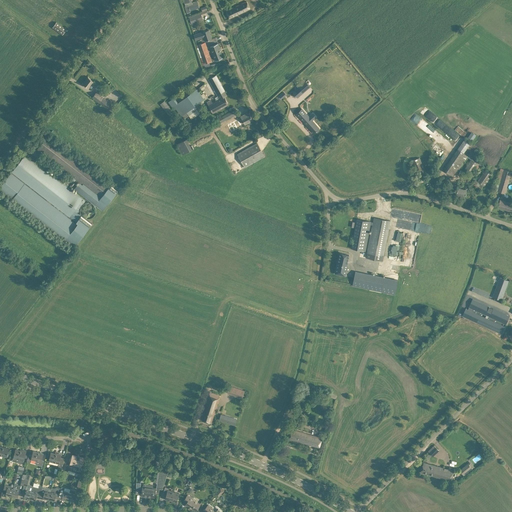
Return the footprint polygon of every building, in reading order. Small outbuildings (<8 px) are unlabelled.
[(183,0),(185,3),(186,6),(185,6),(187,13),(190,12),(190,10),(195,9),(199,7),(197,1),(192,2),(191,1),(192,1),(192,0),(183,0)] [(247,1),(230,8),(226,11),(230,18),(251,9),(247,1)] [(192,24),(203,19),(201,13),(189,17),(192,24)] [(56,22),(52,27),(62,34),(66,29),(56,22)] [(202,32),(198,33),(193,35),(195,40),(204,37),(205,40),(212,38),(209,29),(202,31),(202,32)] [(198,45),(197,45),(197,48),(199,47),(202,57),(200,57),(202,61),(204,68),(206,68),(204,63),(209,62),(211,61),(208,52),(209,52),(205,42),(198,45)] [(210,47),(215,60),(223,57),(218,44),(210,47)] [(214,112),(228,104),(224,96),(227,94),(216,75),(209,79),(220,98),(213,102),(211,99),(207,101),(214,112)] [(96,88),(98,90),(100,86),(88,77),(83,84),(89,88),(91,85),(96,88)] [(299,88),(293,92),(297,97),(303,92),(299,88)] [(174,97),(168,102),(172,107),(174,106),(181,116),(182,115),(183,115),(185,118),(189,115),(192,119),(200,113),(195,106),(202,101),(204,99),(204,98),(202,95),(197,89),(194,91),(178,103),(174,97)] [(93,97),(106,107),(112,111),(115,106),(97,92),(93,97)] [(166,112),(171,109),(164,100),(160,103),(166,112)] [(302,109),(297,114),(310,128),(314,133),(314,132),(316,131),(317,130),(319,128),(302,109)] [(219,123),(234,115),(232,111),(217,119),(219,123)] [(230,124),(228,126),(231,132),(249,122),(253,120),(248,112),(244,114),(237,118),(238,120),(234,122),(233,120),(229,122),(230,124)] [(48,136),(37,149),(41,152),(72,176),(70,179),(75,183),(77,180),(82,184),(77,191),(102,211),(108,204),(116,193),(118,190),(111,185),(110,185),(52,139),(48,136)] [(189,138),(177,144),(183,154),(194,148),(189,138)] [(465,139),(446,166),(443,170),(453,177),(468,156),(463,153),(470,143),(465,139)] [(441,155),(444,150),(431,140),(428,145),(441,155)] [(257,143),(252,145),(237,154),(245,167),(264,156),(257,143)] [(11,173),(0,187),(0,190),(12,200),(11,201),(63,242),(72,249),(87,230),(92,224),(75,210),(84,199),(70,189),(75,183),(73,182),(69,188),(25,154),(11,173)] [(419,158),(416,159),(411,161),(419,178),(427,175),(419,158)] [(477,158),(475,161),(472,159),(463,171),(470,176),(476,167),(477,168),(480,165),(482,166),(484,163),(477,158)] [(501,168),(494,189),(505,193),(511,171),(501,168)] [(478,181),(476,184),(481,188),(483,185),(484,186),(493,173),(487,169),(478,181)] [(458,187),(457,189),(456,194),(465,197),(468,186),(464,185),(463,189),(458,187)] [(502,195),(499,202),(498,207),(511,211),(511,207),(511,203),(505,201),(507,197),(502,195)] [(89,202),(88,202),(87,202),(86,202),(85,203),(84,203),(83,204),(83,205),(82,205),(81,206),(81,207),(81,208),(81,209),(81,210),(81,211),(81,212),(81,213),(82,213),(82,214),(83,215),(84,216),(85,216),(85,217),(86,217),(87,217),(88,217),(89,217),(90,217),(91,217),(92,216),(93,216),(93,215),(94,214),(95,214),(95,213),(95,212),(96,211),(96,210),(96,209),(96,208),(95,207),(95,206),(94,205),(94,204),(93,203),(92,203),(91,203),(90,202),(89,202)] [(372,226),(371,231),(366,258),(382,261),(388,229),(389,225),(390,221),(374,217),(373,222),(372,226)] [(366,251),(370,226),(371,222),(357,219),(351,248),(366,251)] [(349,255),(340,253),(338,261),(335,273),(340,274),(345,276),(348,263),(347,263),(349,255)] [(398,280),(355,271),(352,285),(395,294),(398,280)] [(488,295),(490,290),(493,291),(498,277),(486,273),(479,292),(488,295)] [(500,278),(495,291),(493,297),(502,300),(508,281),(500,278)] [(469,307),(501,322),(506,324),(509,316),(473,299),(469,307)] [(505,327),(500,324),(466,309),(463,315),(501,333),(505,327)] [(227,393),(234,395),(234,396),(241,398),(244,390),(230,385),(227,393)] [(210,392),(202,414),(201,419),(211,423),(220,395),(210,392)] [(221,414),(221,415),(219,420),(235,424),(237,419),(221,414)] [(319,447),(321,443),(322,437),(290,429),(288,438),(319,447)] [(439,450),(437,449),(434,445),(428,451),(433,456),(439,450)] [(0,455),(7,457),(9,448),(0,446),(0,455)] [(22,451),(16,449),(13,460),(23,463),(25,456),(27,456),(27,454),(25,454),(26,451),(22,450),(22,451)] [(44,453),(33,451),(32,455),(29,455),(27,461),(31,462),(31,459),(36,461),(41,463),(44,453)] [(60,459),(61,458),(62,454),(56,452),(55,453),(51,452),(49,461),(59,463),(60,459)] [(80,457),(72,455),(70,464),(73,465),(73,467),(77,467),(76,469),(77,470),(80,471),(81,471),(84,457),(80,456),(80,457)] [(454,471),(423,462),(421,472),(451,480),(454,471)] [(475,467),(470,462),(460,470),(464,476),(475,467)] [(141,493),(141,496),(145,497),(145,496),(155,497),(156,492),(159,493),(159,488),(162,489),(166,477),(167,470),(159,469),(159,472),(158,471),(156,483),(157,483),(156,488),(149,486),(149,484),(144,483),(144,485),(143,485),(142,487),(141,492),(141,493)] [(6,494),(12,496),(14,488),(10,487),(11,486),(5,484),(3,491),(6,492),(6,494)] [(14,488),(12,496),(18,497),(20,486),(15,484),(14,488)] [(33,488),(30,498),(36,500),(37,497),(40,498),(43,486),(39,485),(39,487),(33,486),(33,488)] [(24,497),(30,498),(33,488),(27,486),(24,497)] [(43,486),(40,498),(45,499),(46,498),(49,499),(52,488),(46,487),(43,486)] [(61,488),(59,499),(64,500),(64,499),(68,500),(70,492),(64,490),(65,487),(62,486),(61,488)] [(52,488),(49,499),(55,500),(56,498),(59,499),(61,488),(57,487),(54,488),(52,487),(52,488)] [(165,487),(164,489),(163,494),(166,495),(165,499),(176,502),(179,493),(168,490),(169,488),(165,487)] [(218,497),(224,491),(221,487),(215,494),(218,497)] [(70,492),(68,500),(74,501),(76,490),(71,489),(70,492)] [(188,495),(187,496),(184,500),(187,502),(186,504),(196,511),(200,504),(192,499),(193,498),(188,495)]
